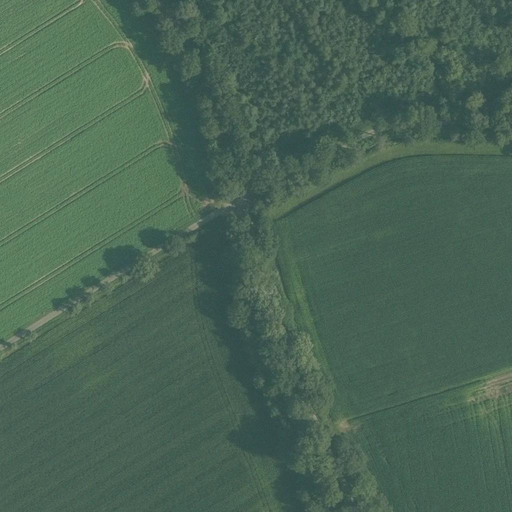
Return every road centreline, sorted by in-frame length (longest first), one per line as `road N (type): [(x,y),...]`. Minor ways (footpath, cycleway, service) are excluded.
road 1 (unclassified): [(244,196),(273,325),(354,511)]
road 2 (unclassified): [(0,348),(244,196)]
road 3 (unclassified): [(244,196),(393,125),(511,122)]
road 4 (unclassified): [(162,0),(206,82),(244,196)]
road 5 (track): [(0,461),(193,422)]
